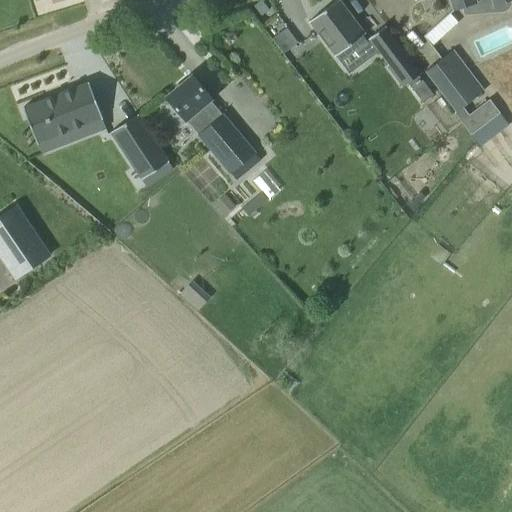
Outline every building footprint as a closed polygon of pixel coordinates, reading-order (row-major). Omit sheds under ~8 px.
[(366,61),(379,51),(389,66),(404,54),(384,27),(369,38),(370,39),(367,41),(363,36),(365,34),(338,0),(337,0),(310,21),(336,56),(352,43),(366,61)] [(450,0),(454,10),(463,8),(465,15),(502,12),(506,10),(509,8),(510,4),(510,0),(450,0)] [(447,12),(421,35),(431,46),(457,22),(447,12)] [(426,71),(457,112),(483,92),(452,51),(426,71)] [(254,153),(223,115),(220,118),(207,103),(211,99),(192,76),(166,98),(185,121),(186,120),(199,135),(199,136),(230,173),(254,153)] [(433,95),(418,77),(409,84),(423,103),(433,95)] [(92,82),(23,108),(35,141),(57,132),(61,142),(83,133),(81,127),(106,118),(92,82)] [(460,122),(471,135),(500,113),(489,100),(460,122)] [(113,130),(144,178),(168,162),(137,115),(113,130)] [(234,206),(225,197),(216,205),(225,215),(234,206)] [(0,255),(16,279),(49,256),(15,206),(0,216),(0,255)] [(205,292),(192,307),(198,312),(210,297),(205,292)]
